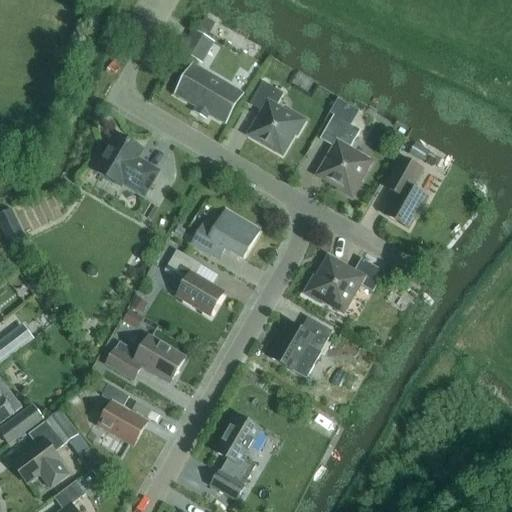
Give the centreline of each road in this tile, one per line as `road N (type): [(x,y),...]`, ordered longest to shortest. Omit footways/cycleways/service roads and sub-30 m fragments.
road 1 (residential): [(144,511),(284,267),(307,208)]
road 2 (residential): [(307,208),(115,95),(171,0)]
